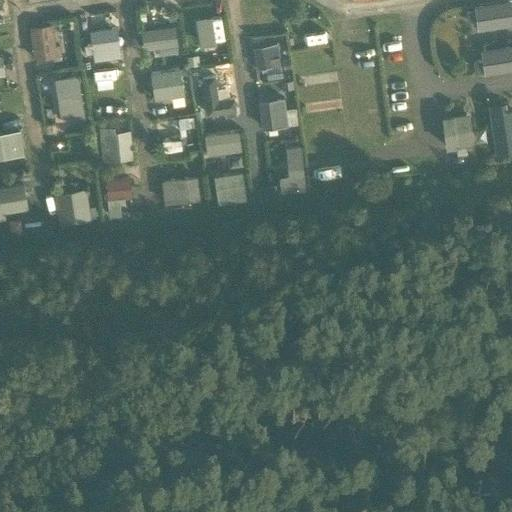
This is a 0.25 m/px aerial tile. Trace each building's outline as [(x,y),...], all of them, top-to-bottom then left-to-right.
[(511,0),(479,0),(481,24),(511,22),(511,0)] [(226,42),(224,14),(197,17),(200,44),(226,42)] [(62,57),(61,25),(31,26),(32,58),(62,57)] [(145,52),(180,49),(178,25),(144,27),(145,52)] [(94,43),(84,44),(86,60),(123,56),(120,26),(92,29),(94,43)] [(511,41),(485,45),(488,70),(511,66),(511,41)] [(255,44),(256,66),(281,64),(280,43),(255,44)] [(478,70),(487,69),(483,49),(475,51),(478,70)] [(184,68),(154,69),(155,96),(185,95),(184,68)] [(63,119),(86,118),(83,73),(61,74),(63,119)] [(217,75),(206,75),(205,111),(234,112),(235,85),(217,84),(217,75)] [(258,99),(262,127),(290,123),(286,94),(258,99)] [(511,149),(511,97),(492,100),(498,151),(511,149)] [(473,111),(442,112),(443,144),(474,143),(473,111)] [(191,115),(176,117),(179,134),(194,132),(191,115)] [(136,155),(134,128),(119,129),(119,123),(100,125),(102,157),(136,155)] [(241,128),(204,130),(205,151),(242,150),(241,128)] [(0,155),(25,153),(24,129),(0,130),(0,155)] [(169,150),(194,148),(193,135),(169,137),(169,150)] [(305,141),(288,142),(289,161),(281,162),(283,187),(307,186),(305,141)] [(243,168),(215,173),(219,201),(248,196),(243,168)] [(106,176),(108,197),(134,195),(133,174),(106,176)] [(163,176),(164,201),(201,199),(200,174),(163,176)] [(27,181),(0,182),(0,217),(4,217),(3,208),(29,207),(27,181)] [(56,188),(59,219),(93,216),(90,185),(56,188)]
